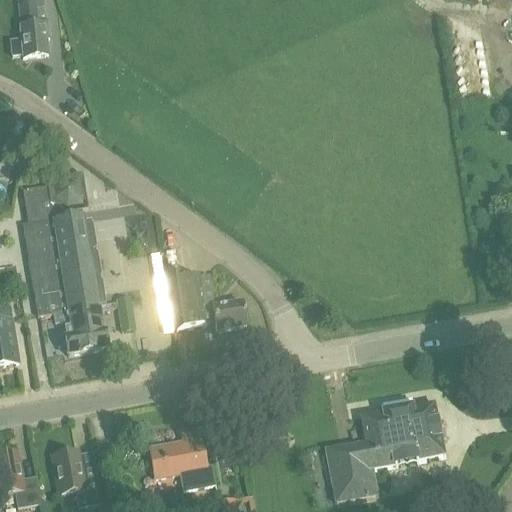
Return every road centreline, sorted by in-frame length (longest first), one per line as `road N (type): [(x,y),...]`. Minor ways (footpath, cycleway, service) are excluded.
road 1 (residential): [(303,363),(281,307),(245,264),(0,87)]
road 2 (residential): [(0,417),(303,363)]
road 3 (residential): [(303,363),(511,326)]
